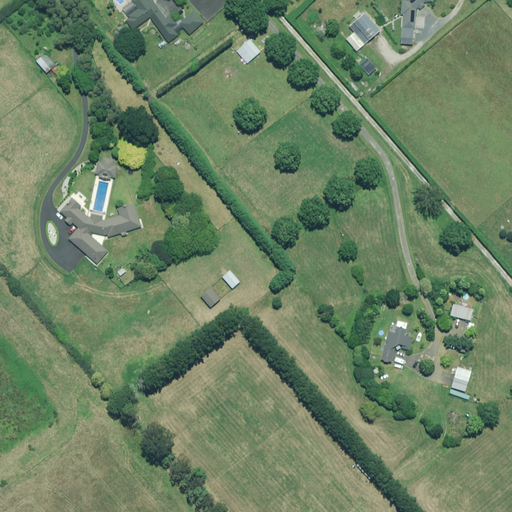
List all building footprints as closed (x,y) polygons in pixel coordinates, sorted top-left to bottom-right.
[(169,43),(178,36),(177,34),(183,29),(178,22),(175,24),(170,16),(166,19),(152,0),(150,0),(125,19),(133,30),(150,18),(169,43)] [(435,2),(434,0),(409,0),(409,1),(402,0),(401,15),(404,15),(403,28),(416,29),(417,9),(419,8),(420,10),(425,5),(423,4),(425,2),(435,2)] [(203,23),(194,12),(180,24),(190,35),(203,23)] [(381,31),(366,14),(350,27),(355,33),(347,40),(357,52),(381,31)] [(261,52),(251,40),(237,52),(247,64),(261,52)] [(55,65),(46,54),(37,61),(46,73),(55,65)] [(114,160),(103,158),(102,163),(99,162),(96,177),(115,181),(118,166),(113,166),(114,160)] [(110,253),(96,240),(89,234),(89,233),(92,234),(94,234),(96,235),(99,235),(101,236),(103,236),(106,236),(108,236),(109,238),(122,234),(123,237),(128,236),(127,232),(139,228),(140,229),(144,228),(142,220),(140,220),(135,204),(119,209),(120,215),(102,221),(103,217),(91,215),(90,218),(80,209),(82,206),(73,198),(61,211),(60,212),(68,218),(65,221),(70,226),(73,223),(79,228),(69,239),(98,266),(110,253)] [(240,282),(230,271),(223,277),(233,289),(240,282)] [(221,300),(211,288),(201,296),(211,308),(221,300)] [(474,309),(454,304),(451,316),(471,321),(474,309)] [(408,324),(398,321),(396,333),(389,331),(382,361),(392,363),(395,351),(401,349),(409,351),(413,338),(405,336),(408,324)] [(473,373),(459,368),(452,388),(466,392),(473,373)] [(469,399),(450,392),(448,396),(467,403),(469,399)]
